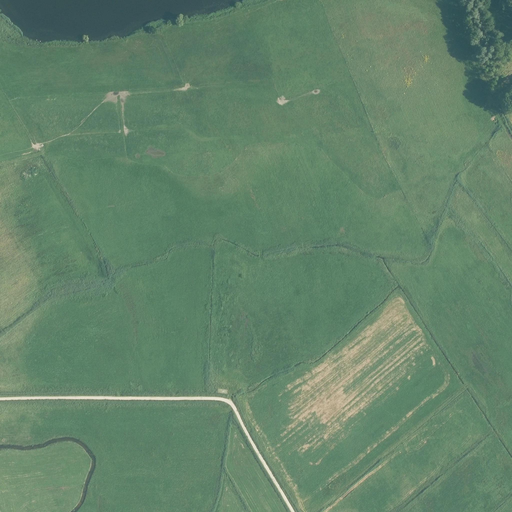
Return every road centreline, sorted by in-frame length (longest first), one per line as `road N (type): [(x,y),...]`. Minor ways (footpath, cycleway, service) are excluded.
road 1 (track): [(0,164),(42,153),(53,137),(70,134),(179,128),(202,139),(375,135),(502,123)]
road 2 (unclassified): [(293,511),(229,401),(0,399)]
